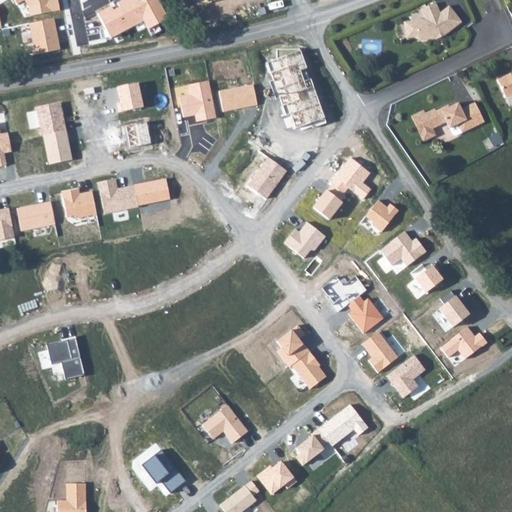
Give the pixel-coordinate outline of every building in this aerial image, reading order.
[(14,0),(18,5),(25,0),(29,8),(31,16),(60,11),(58,0),(14,0)] [(111,7),(97,15),(111,40),(142,24),(146,31),(168,20),(157,0),(141,0),(140,1),(131,1),(131,0),(122,0),(116,4),(118,8),(113,11),(111,7)] [(421,42),(436,40),(435,39),(442,35),(443,36),(460,23),(447,7),(434,16),(430,5),(420,9),(424,20),(403,24),(405,40),(417,38),(421,42)] [(55,19),(30,23),(35,55),(60,50),(55,19)] [(276,49),(276,59),(267,62),(274,81),(271,82),(277,98),(279,97),(286,116),(290,115),(295,129),(311,124),(312,128),(325,123),(310,80),(303,82),(298,70),(306,67),(299,48),(276,49)] [(511,72),(495,81),(503,99),(511,94),(511,72)] [(138,82),(117,87),(122,112),(143,107),(138,82)] [(208,82),(189,86),(191,94),(179,96),(184,118),(194,116),(195,123),(216,118),(208,82)] [(254,85),(218,93),(222,113),(258,106),(254,85)] [(60,101),(36,106),(41,135),(43,134),(66,129),(60,101)] [(454,126),(459,135),(482,123),(472,104),(458,111),(455,106),(434,116),(432,111),(420,115),(419,113),(408,118),(418,138),(423,140),(428,138),(429,133),(428,131),(443,124),(446,131),(454,126)] [(147,122),(126,127),(130,148),(151,144),(147,122)] [(452,138),(459,135),(454,126),(446,131),(449,137),(452,138)] [(66,129),(43,134),(49,164),(73,159),(66,129)] [(0,131),(0,165),(5,165),(3,153),(11,151),(7,131),(0,133),(0,131)] [(267,157),(247,185),(266,199),(286,172),(267,157)] [(370,173),(349,158),(330,183),(332,185),(343,194),(348,188),(363,199),(370,189),(362,183),(370,173)] [(115,179),(98,183),(105,214),(138,207),(137,206),(133,186),(117,189),(115,179)] [(166,179),(133,186),(137,206),(170,200),(166,179)] [(343,194),(332,185),(327,192),(325,190),(312,208),(329,221),(343,203),(339,200),(343,194)] [(78,190),(63,192),(67,216),(75,215),(79,218),(97,215),(92,192),(79,194),(78,190)] [(378,201),(366,217),(372,221),(373,227),(382,234),(399,211),(389,204),(386,208),(378,201)] [(51,202),(17,208),(21,231),(55,225),(51,202)] [(0,239),(14,238),(9,208),(0,209),(0,239)] [(306,221),(299,231),(296,228),(285,243),(305,258),(310,251),(315,252),(326,236),(306,221)] [(404,232),(380,249),(392,265),(400,259),(406,267),(426,252),(416,238),(411,241),(404,232)] [(433,266),(415,279),(425,293),(443,280),(433,266)] [(336,276),(322,288),(339,311),(347,305),(359,296),(366,291),(355,276),(343,285),(336,276)] [(451,290),(439,299),(444,305),(439,309),(453,327),(469,315),(451,290)] [(359,296),(347,305),(351,311),(348,313),(363,334),(383,319),(368,298),(363,302),(359,296)] [(297,324),(276,341),(281,348),(277,351),(289,367),(291,365),(308,352),(299,339),(305,335),(297,324)] [(468,328),(441,347),(448,357),(458,350),(465,359),(487,343),(480,333),(475,337),(468,328)] [(378,332),(362,344),(372,357),(369,359),(378,372),(397,358),(378,332)] [(75,337),(47,344),(52,364),(61,362),(66,380),(85,375),(75,337)] [(320,365),(308,352),(291,365),(310,390),(326,377),(318,367),(320,365)] [(414,356),(387,376),(404,398),(418,387),(413,379),(425,370),(414,356)] [(350,404),(319,429),(328,441),(332,446),(353,430),(358,436),(368,428),(350,404)] [(228,405),(202,425),(213,440),(223,432),(232,444),(248,432),(228,405)] [(328,441),(319,429),(311,435),(312,436),(296,448),(299,453),(295,456),(303,466),(325,450),(322,446),(328,441)] [(161,451),(143,466),(156,483),(160,480),(170,493),(185,481),(161,451)] [(271,465),(257,476),(271,495),(284,485),(287,489),(297,481),(281,461),(272,467),(271,465)] [(251,481),(220,505),(224,511),(242,511),(257,501),(254,496),(259,492),(251,481)] [(86,511),(86,483),(66,484),(66,501),(58,501),(57,511),(86,511)]
